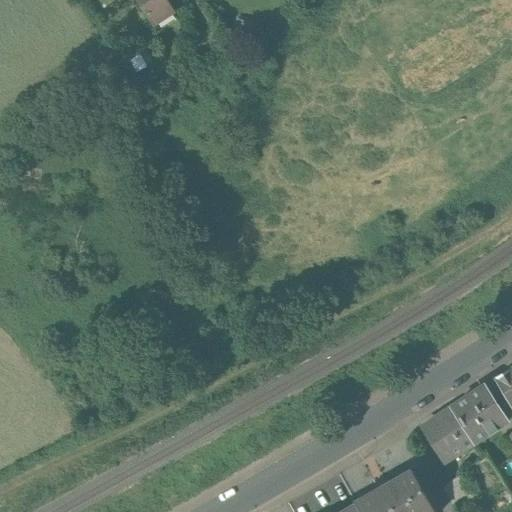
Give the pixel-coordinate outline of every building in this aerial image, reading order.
[(175,0),(145,0),(162,24),(183,11),(175,0)] [(511,368),(498,378),(511,400),(511,368)] [(488,385),(456,405),(479,440),(510,420),(488,385)] [(456,405),(425,426),(447,461),(479,440),(456,405)] [(438,511),(414,469),(359,500),(360,503),(365,511),(438,511)] [(475,495),(463,475),(445,485),(457,506),(475,495)] [(365,511),(360,503),(344,511),(365,511)]
